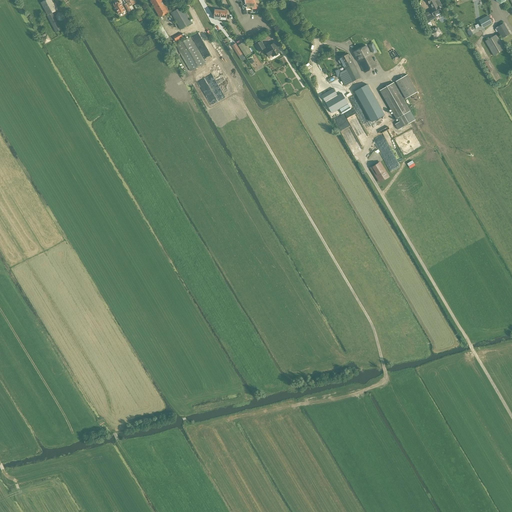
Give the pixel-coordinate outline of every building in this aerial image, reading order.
[(56,33),(61,30),(52,13),(57,11),(50,0),(46,0),(41,3),(47,14),(46,15),(56,33)] [(125,0),(127,3),(124,5),(128,12),(131,11),(129,7),(135,3),(133,0),(125,0)] [(160,17),(169,12),(162,0),(151,0),(150,1),(160,17)] [(255,0),(241,0),(243,8),(246,8),(257,9),(255,0)] [(435,0),(427,0),(429,3),(430,3),(433,10),(431,11),(433,15),(441,11),(439,7),(438,7),(434,1),(435,0)] [(119,1),(113,5),(115,8),(115,9),(116,12),(117,11),(119,15),(125,11),(119,1)] [(181,29),(191,23),(182,7),(171,13),(181,29)] [(484,27),(492,23),(488,16),(480,20),(484,27)] [(45,44),(50,41),(46,33),(41,36),(45,44)] [(177,43),(184,38),(181,33),(173,37),(177,43)] [(494,55),(505,49),(497,34),(485,41),(494,55)] [(191,71),(205,63),(190,37),(176,45),(191,71)] [(255,45),(259,52),(264,49),(264,48),(264,49),(262,46),(263,45),(261,41),(255,45)] [(238,45),(246,57),(250,54),(243,42),(238,45)] [(236,43),(232,46),(239,56),(243,54),(236,43)] [(273,57),(280,52),(274,43),(267,47),(268,49),(265,51),(268,57),(272,55),(273,57)] [(366,45),(353,52),(356,57),(357,56),(365,72),(376,66),(368,50),(369,50),(366,45)] [(361,77),(348,54),(340,59),(345,70),(340,72),(344,78),(347,84),(361,77)] [(222,76),(222,74),(222,73),(221,72),(221,70),(220,69),(219,69),(217,68),(216,67),(215,67),(213,67),(212,68),(211,68),(210,69),(209,70),(208,71),(208,73),(207,74),(207,75),(208,77),(208,78),(209,79),(210,80),(211,81),(212,81),(214,82),(215,82),(216,81),(218,81),(219,80),(220,79),(221,78),(221,77),(222,76)] [(417,92),(407,75),(396,81),(406,99),(417,92)] [(397,119),(398,118),(400,122),(395,124),(398,130),(415,120),(410,111),(394,83),(380,90),(397,119)] [(366,85),(353,92),(370,123),(383,116),(366,85)] [(323,96),(333,113),(349,104),(343,93),(338,96),(334,89),(323,96)] [(379,181),(388,175),(380,162),(371,168),(379,181)] [(414,174),(405,180),(411,190),(420,184),(414,174)]
